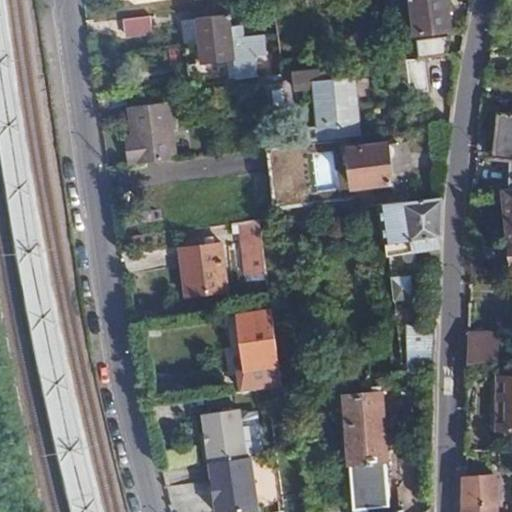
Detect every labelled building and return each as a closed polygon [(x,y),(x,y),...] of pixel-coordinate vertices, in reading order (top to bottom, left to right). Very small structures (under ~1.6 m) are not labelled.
[(103,511),(97,489),(78,404),(57,313),(44,245),(22,116),(8,29),(4,0),(0,0),(0,160),(9,218),(24,303),(33,351),(55,450),(70,511),(103,511)] [(411,0),(415,30),(452,26),(448,0),(411,0)] [(147,28),(145,15),(118,17),(119,31),(147,28)] [(191,27),(193,42),(247,36),(247,34),(225,36),(223,24),(191,27)] [(434,53),(447,51),(449,35),(419,38),(420,55),(434,53)] [(247,36),(193,42),(196,76),(222,74),(221,59),(228,59),(231,72),(249,71),(247,36)] [(437,80),(434,53),(420,55),(406,56),(408,72),(423,70),(424,82),(437,80)] [(332,124),(357,120),(351,77),(312,82),(318,125),(332,124)] [(119,141),(122,163),(170,157),(164,99),(161,99),(160,88),(126,92),(127,104),(124,104),(127,135),(128,141),(119,141)] [(434,119),(428,108),(420,114),(420,119),(423,124),(434,119)] [(492,158),(503,159),(511,159),(511,114),(497,113),(492,158)] [(333,137),(359,134),(357,120),(332,124),(333,137)] [(304,141),(269,145),(276,202),(311,198),(304,141)] [(388,141),(347,145),(352,186),(393,181),(390,155),(397,153),(395,144),(388,144),(388,141)] [(511,159),(503,159),(506,187),(511,186),(511,159)] [(439,239),(441,196),(394,202),(399,250),(439,245),(439,239)] [(248,273),(268,272),(265,217),(243,220),(243,231),(250,231),(250,249),(247,249),(248,273)] [(226,288),(220,245),(181,250),(186,292),(226,288)] [(233,390),(275,386),(273,364),(259,364),(259,347),(272,347),(270,311),(237,313),(238,376),(232,377),(233,390)] [(436,366),(437,319),(406,322),(411,369),(420,368),(436,366)] [(172,329),(176,349),(196,345),(192,325),(172,329)] [(468,331),(468,361),(496,360),(496,331),(468,331)] [(411,369),(399,371),(402,388),(422,386),(420,368),(411,369)] [(511,427),(511,374),(500,375),(502,428),(511,427)] [(344,390),(356,511),(370,511),(370,507),(392,504),(386,459),(390,458),(380,382),(370,382),(370,387),(344,390)] [(469,396),(469,429),(493,429),(492,395),(469,396)] [(202,413),(210,460),(247,455),(239,407),(202,413)] [(223,511),(259,506),(251,454),(247,455),(210,460),(217,511),(223,511)] [(463,479),(462,511),(501,511),(502,499),(496,474),(463,479)]
